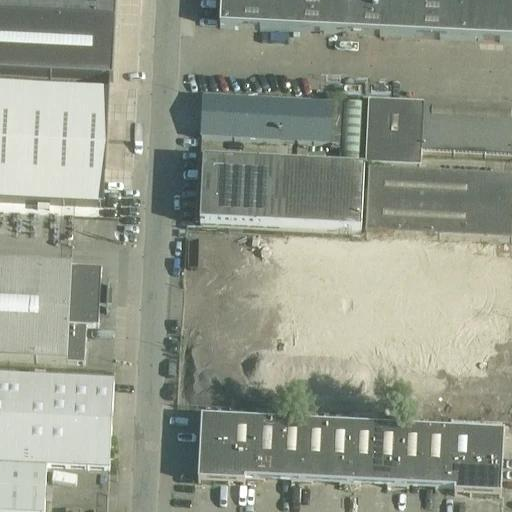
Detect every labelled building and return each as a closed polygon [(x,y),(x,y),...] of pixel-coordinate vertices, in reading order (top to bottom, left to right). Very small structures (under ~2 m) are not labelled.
[(0,76),(52,79),(55,0),(0,0),(0,203),(103,208),(109,92),(0,87),(0,76)] [(55,0),(52,79),(114,82),(117,0),(55,0)] [(511,44),(511,0),(220,0),(219,30),(511,44)] [(332,107),(203,101),(201,142),(330,148),(332,107)] [(511,112),(424,108),(368,105),(365,169),(421,172),(422,157),(511,161),(511,112)] [(344,106),(341,166),(363,167),(366,107),(344,106)] [(200,228),(362,236),(365,173),(203,165),(200,228)] [(511,180),(369,174),(366,238),(511,244),(511,180)] [(288,245),(282,360),(487,370),(488,342),(508,343),(511,263),(511,258),(492,258),(492,255),(288,245)] [(0,362),(65,366),(68,318),(71,270),(0,266),(0,362)] [(68,318),(65,366),(83,367),(85,331),(88,332),(89,320),(86,320),(86,319),(68,318)] [(0,467),(46,470),(71,471),(109,473),(109,457),(113,384),(0,378),(0,467)] [(511,409),(483,408),(484,400),(280,390),(279,413),(511,424),(511,409)] [(257,423),(208,421),(202,421),(202,420),(201,420),(199,452),(255,455),(257,423)] [(254,483),(264,484),(278,485),(281,425),(257,423),(255,455),(254,483)] [(278,485),(302,486),(305,426),(281,425),(278,485)] [(302,486),(312,486),(326,487),(329,427),(305,426),(302,486)] [(353,428),(329,427),(326,487),(350,488),(353,428)] [(350,488),(360,489),(374,489),(377,429),(353,428),(350,488)] [(374,489),(397,491),(400,431),(377,429),(374,489)] [(397,491),(408,491),(421,492),(424,432),(400,431),(397,491)] [(421,492),(445,493),(447,465),(448,433),(424,432),(421,492)] [(448,433),(447,465),(502,468),(504,435),(503,435),(503,436),(448,433)] [(245,483),(254,483),(255,455),(199,452),(198,485),(245,487),(245,483)] [(445,493),(454,493),(454,497),(501,500),(502,468),(447,465),(445,493)] [(0,467),(0,511),(43,511),(46,470),(0,467)]
